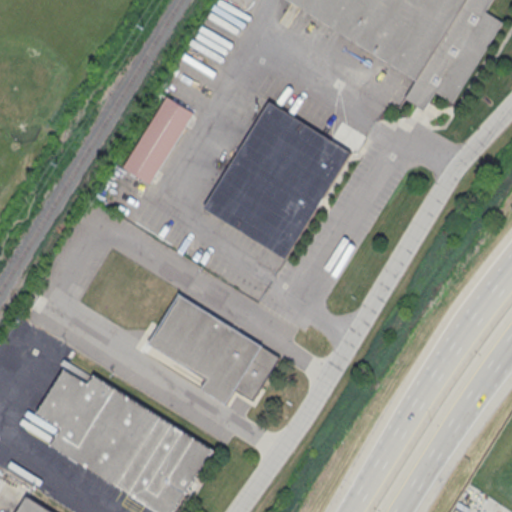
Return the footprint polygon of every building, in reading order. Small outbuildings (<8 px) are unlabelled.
[(492,0),(486,10),(503,21),(453,101),(435,91),(424,109),(406,98),(417,80),(289,0),(492,0)] [(167,95),(194,112),(151,183),(123,166),(167,95)] [(203,206),(268,100),(351,151),(286,259),(203,206)] [(179,293),(279,356),(253,400),(235,389),(227,404),(201,388),(207,380),(147,343),(179,293)] [(63,368),(88,383),(94,375),(214,449),(177,511),(157,511),(50,445),(61,427),(36,412),(63,368)] [(17,511),(28,495),(54,511),(17,511)]
